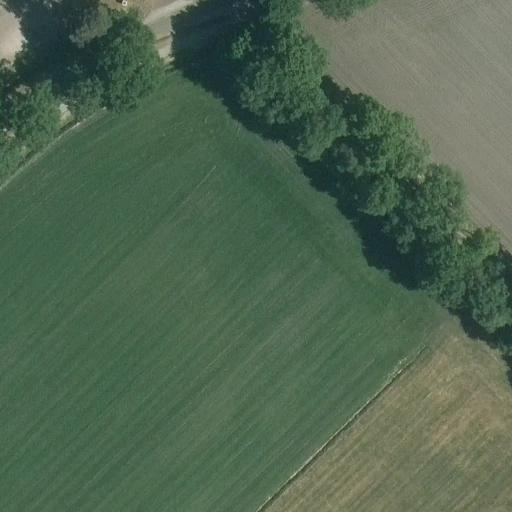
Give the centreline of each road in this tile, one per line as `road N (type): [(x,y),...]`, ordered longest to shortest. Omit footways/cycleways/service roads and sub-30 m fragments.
road 1 (track): [(511,298),(255,35),(235,0)]
road 2 (tertiary): [(0,125),(100,57),(224,0)]
